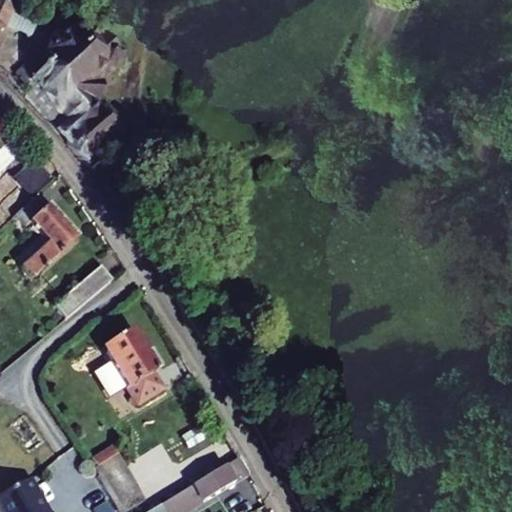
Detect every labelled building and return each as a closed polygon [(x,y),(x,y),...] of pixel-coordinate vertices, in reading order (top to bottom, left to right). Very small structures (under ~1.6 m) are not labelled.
[(0,0),(0,34),(4,24),(28,36),(34,25),(17,17),(23,0),(0,0)] [(72,37),(67,41),(57,42),(51,48),(49,58),(55,64),(41,76),(36,69),(32,64),(18,76),(32,93),(27,98),(60,138),(64,135),(72,144),(68,147),(82,164),(116,136),(113,133),(113,126),(106,117),(100,117),(88,102),(99,88),(97,85),(112,73),(117,74),(126,67),(126,59),(120,51),(114,50),(104,37),(104,33),(98,24),(90,24),(89,25),(87,24),(81,29),(79,27),(71,34),(72,37)] [(49,58),(36,69),(41,76),(55,64),(49,58)] [(99,88),(88,102),(95,103),(101,92),(99,88)] [(0,135),(11,126),(0,114),(0,135)] [(64,135),(60,138),(68,147),(72,144),(64,135)] [(116,136),(82,164),(88,169),(121,141),(116,136)] [(54,179),(35,158),(13,179),(33,200),(36,197),(54,179)] [(76,240),(36,197),(33,200),(13,217),(25,229),(29,225),(41,238),(48,246),(22,270),(31,281),(76,240)] [(48,246),(41,238),(14,262),(22,270),(48,246)] [(112,282),(100,268),(53,308),(66,322),(112,282)] [(148,356),(133,331),(101,351),(137,409),(165,392),(155,374),(161,371),(151,355),(148,356)] [(130,511),(146,502),(112,447),(94,459),(103,473),(97,477),(118,511),(130,511)] [(103,473),(94,459),(88,462),(97,477),(103,473)] [(191,511),(249,478),(238,459),(150,511),(191,511)] [(31,481),(30,480),(0,497),(0,511),(47,511),(46,510),(40,508),(42,499),(32,481),(31,481)]
